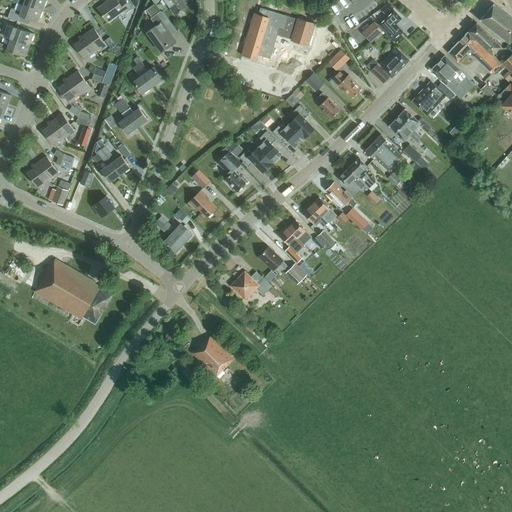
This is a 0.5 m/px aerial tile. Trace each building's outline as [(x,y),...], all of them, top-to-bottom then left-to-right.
[(14,0),(14,1),(23,5),(24,4),(42,10),(46,0),(25,0),(24,0),(14,0)] [(126,13),(132,9),(125,0),(120,0),(118,1),(117,0),(109,0),(98,9),(107,22),(124,9),(126,13)] [(129,0),(132,2),(136,8),(138,0),(129,0)] [(164,0),(175,15),(187,6),(182,0),(164,0)] [(510,43),(511,39),(511,17),(494,3),(480,19),(510,43)] [(24,4),(23,5),(21,12),(11,8),(8,17),(28,24),(30,19),(38,22),(42,10),(24,4)] [(309,45),(316,23),(289,15),(288,17),(261,8),(259,14),(254,13),(242,55),(256,59),(258,54),(270,57),(277,34),(292,38),(291,40),(309,45)] [(394,40),(403,32),(396,24),(402,19),(394,10),(379,23),(386,32),(394,40)] [(162,52),(176,42),(176,43),(177,42),(165,26),(171,22),(163,11),(160,11),(150,18),(156,25),(147,32),(162,52)] [(382,31),(375,22),(363,32),(370,41),(382,31)] [(483,45),(492,54),(493,55),(501,46),(477,22),(469,31),(483,45)] [(11,39),(29,46),(34,33),(15,27),(12,35),(3,31),(1,36),(10,39),(11,39)] [(94,28),(83,35),(95,52),(101,47),(103,49),(107,46),(94,28)] [(474,54),(483,45),(469,31),(449,52),(458,61),(469,51),(473,55),(474,54)] [(95,52),(83,35),(79,38),(81,40),(74,45),(86,61),(90,58),(89,56),(95,52)] [(112,50),(117,47),(110,37),(105,40),(112,50)] [(25,57),(29,46),(11,39),(10,39),(8,46),(0,43),(0,48),(7,51),(7,50),(25,57)] [(492,54),(483,45),(474,54),(493,73),(502,63),(492,54)] [(379,64),(378,63),(375,66),(372,69),(375,72),(373,73),(384,83),(390,76),(392,77),(409,60),(396,47),(379,64)] [(340,65),(349,57),(341,49),(332,58),(340,65)] [(511,53),(502,63),(511,72),(511,53)] [(447,85),(453,90),(461,98),(475,84),(445,55),(432,68),(448,83),(446,84),(447,85)] [(137,64),(153,86),(163,79),(154,66),(148,71),(137,57),(134,59),(137,64)] [(143,93),(153,86),(137,64),(133,67),(140,77),(134,81),(143,93)] [(94,73),(104,77),(106,71),(96,68),(91,65),(88,70),(94,73)] [(78,70),(67,78),(79,94),(85,90),(87,92),(91,89),(78,70)] [(511,78),(511,72),(509,70),(503,75),(508,81),(511,78)] [(340,71),(329,81),(336,87),(338,85),(352,98),(362,88),(348,74),(346,77),(340,71)] [(324,83),(314,72),(307,80),(317,90),(324,83)] [(104,77),(94,73),(92,79),(102,83),(104,77)] [(111,75),(106,73),(103,81),(108,83),(111,75)] [(78,116),(78,117),(88,120),(90,114),(80,111),(81,109),(73,99),(79,94),(67,78),(63,81),(65,83),(58,87),(70,104),(71,103),(72,106),(69,110),(78,116)] [(427,115),(446,95),(431,81),(412,101),(427,115)] [(108,85),(102,83),(97,94),(103,97),(108,85)] [(502,105),(507,109),(511,113),(511,85),(510,83),(501,93),(504,96),(508,92),(511,95),(502,105)] [(490,98),(495,93),(486,84),(481,89),(490,98)] [(449,94),(453,90),(447,85),(443,90),(449,94)] [(297,88),(293,92),(300,99),(304,95),(297,88)] [(0,104),(7,107),(11,95),(0,90),(0,104)] [(319,105),(332,118),(340,109),(328,97),(327,97),(323,92),(319,96),(324,101),(319,105)] [(123,98),(119,101),(138,127),(147,120),(139,108),(133,112),(123,98)] [(138,127),(119,101),(115,104),(125,118),(119,122),(128,134),(138,127)] [(298,115),(293,120),(307,135),(314,128),(304,118),(309,114),(300,105),(295,109),(296,110),(298,115)] [(414,130),(419,125),(427,132),(431,127),(421,117),(418,120),(405,108),(399,115),(406,122),(414,130)] [(112,111),(104,117),(110,126),(118,120),(112,111)] [(62,113),(52,121),(64,137),(70,133),(71,135),(75,132),(62,113)] [(267,115),(262,120),(268,126),(273,121),(267,115)] [(422,137),(414,130),(406,122),(399,115),(389,125),(405,140),(411,134),(418,140),(422,137)] [(88,120),(78,117),(76,122),(86,126),(88,120)] [(307,135),(293,120),(291,122),(286,127),(281,124),(280,124),(273,131),(281,141),(286,136),(295,146),(305,137),(307,135)] [(64,137),(52,121),(48,124),(49,126),(43,130),(55,147),(59,144),(57,142),(64,137)] [(261,133),(267,127),(261,121),(255,127),(261,133)] [(84,126),(81,134),(89,137),(92,129),(84,126)] [(435,133),(430,129),(428,132),(440,144),(444,140),(436,132),(435,133)] [(262,143),(257,148),(271,163),(280,155),(270,146),(276,140),(268,131),(261,138),(262,143)] [(381,134),(373,142),(396,164),(403,157),(390,145),(391,144),(381,134)] [(244,149),(236,140),(228,147),(237,156),(244,149)] [(101,149),(108,158),(111,162),(120,174),(130,167),(121,155),(115,159),(103,142),(99,145),(102,148),(101,149)] [(396,164),(373,142),(365,150),(375,160),(376,159),(389,172),(396,164)] [(421,154),(409,143),(404,150),(416,161),(421,154)] [(131,154),(124,145),(119,149),(126,158),(131,154)] [(271,163),(257,148),(252,152),(247,150),(240,157),(249,166),(254,162),(263,171),(271,163)] [(63,159),(62,160),(72,163),(74,157),(64,154),(57,149),(54,154),(63,159)] [(104,161),(108,158),(101,149),(97,152),(104,161)] [(246,183),(234,170),(241,163),(229,151),(218,163),(230,175),(225,179),(237,191),(246,183)] [(46,156),(36,163),(48,180),(54,176),(55,178),(60,174),(46,156)] [(365,183),(364,183),(369,188),(375,182),(376,181),(371,176),(370,177),(365,172),(361,176),(359,174),(367,166),(359,157),(349,167),(365,183)] [(72,163),(62,160),(60,165),(70,169),(72,163)] [(110,182),(120,174),(111,162),(102,170),(110,182)] [(48,180),(36,163),(32,166),(33,168),(27,173),(39,189),(43,186),(42,184),(48,180)] [(183,173),(187,169),(182,164),(178,168),(183,173)] [(361,186),(364,183),(365,183),(349,167),(339,177),(347,186),(355,178),(358,181),(357,182),(361,186)] [(211,180),(200,169),(192,176),(203,188),(211,180)] [(401,180),(393,172),(388,177),(396,185),(401,180)] [(171,195),(179,187),(174,181),(165,189),(171,195)] [(352,196),(346,190),(344,192),(334,182),(326,190),(337,200),(343,194),(348,200),(352,196)] [(375,182),(369,188),(372,191),(378,185),(375,182)] [(63,205),(68,190),(64,188),(63,188),(58,186),(52,201),(63,205)] [(356,193),(350,187),(346,190),(352,196),(356,193)] [(372,191),(367,196),(375,204),(380,199),(372,191)] [(207,217),(216,208),(205,196),(204,198),(198,192),(188,202),(194,208),(196,206),(207,217)] [(113,206),(106,196),(93,205),(102,217),(110,211),(109,209),(113,206)] [(311,205),(328,222),(336,215),(330,208),(319,197),(311,205)] [(328,222),(311,205),(303,212),(314,224),(318,220),(323,227),(328,222)] [(365,221),(354,210),(348,216),(360,227),(365,221)] [(344,223),(349,219),(342,212),(338,217),(344,223)] [(161,216),(158,219),(164,225),(166,223),(167,221),(161,216)] [(158,219),(155,223),(161,228),(164,225),(158,219)] [(287,227),(304,244),(313,237),(307,231),(296,219),(287,227)] [(173,233),(184,243),(192,234),(181,224),(176,229),(167,221),(166,223),(164,225),(169,229),(173,233)] [(296,252),(304,244),(287,227),(279,235),(294,251),(290,255),(297,262),(302,258),(296,252)] [(334,245),(336,243),(323,230),(318,235),(331,248),(334,245)] [(176,252),(184,243),(173,233),(165,242),(176,252)] [(326,244),(317,235),(313,239),(322,248),(326,244)] [(283,260),(268,246),(259,256),(273,270),(279,264),(284,269),(287,265),(282,261),(283,260)] [(95,323),(113,293),(95,283),(96,282),(55,259),(51,267),(49,266),(34,292),(82,320),(84,317),(95,323)] [(307,274),(296,263),(288,270),(300,281),(307,274)] [(256,282),(245,271),(231,286),(245,299),(256,288),(263,295),(272,286),(262,277),(256,282)] [(280,294),(272,287),(269,290),(277,297),(280,294)] [(254,330),(247,323),(244,326),(251,333),(254,330)] [(176,340),(183,346),(188,341),(181,335),(176,340)] [(216,376),(234,359),(211,335),(205,341),(205,340),(192,353),(216,376)]
